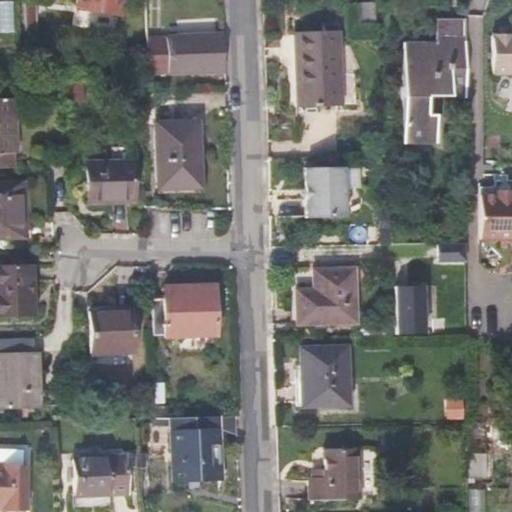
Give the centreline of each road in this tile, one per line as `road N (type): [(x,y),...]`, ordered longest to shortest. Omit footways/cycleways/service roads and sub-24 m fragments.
road 1 (residential): [(261,511),(250,249)]
road 2 (residential): [(250,249),(245,0)]
road 3 (residential): [(77,255),(250,249)]
